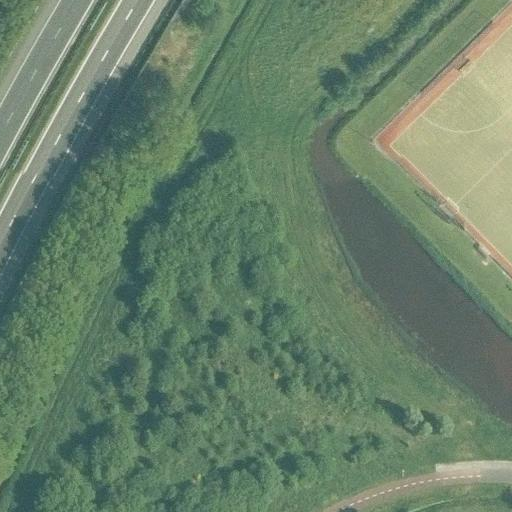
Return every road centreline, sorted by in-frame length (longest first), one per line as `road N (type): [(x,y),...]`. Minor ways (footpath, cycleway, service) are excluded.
road 1 (motorway): [(0,252),(139,0)]
road 2 (motorway): [(79,0),(0,137)]
